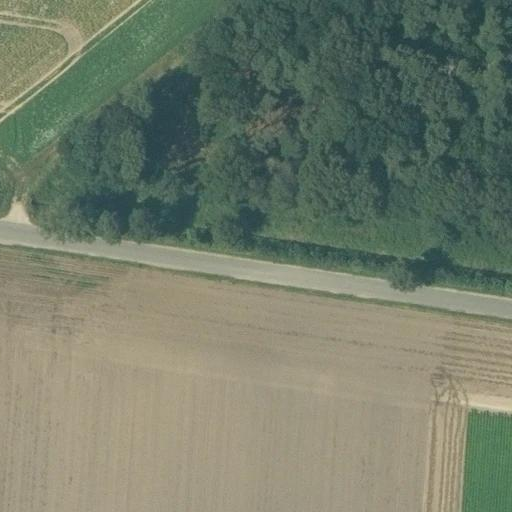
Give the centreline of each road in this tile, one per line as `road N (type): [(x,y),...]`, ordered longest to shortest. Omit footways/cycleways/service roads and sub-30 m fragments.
road 1 (unclassified): [(0,233),(511,310)]
road 2 (track): [(0,224),(56,143),(251,0)]
